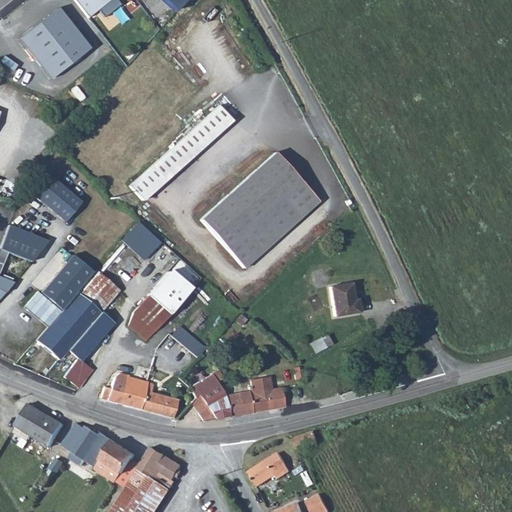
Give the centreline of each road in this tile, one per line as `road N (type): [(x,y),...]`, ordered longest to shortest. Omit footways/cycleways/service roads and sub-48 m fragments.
road 1 (residential): [(256,0),(350,168),(447,379)]
road 2 (tertiary): [(212,438),(447,379)]
road 3 (tertiary): [(0,376),(164,435),(212,438)]
